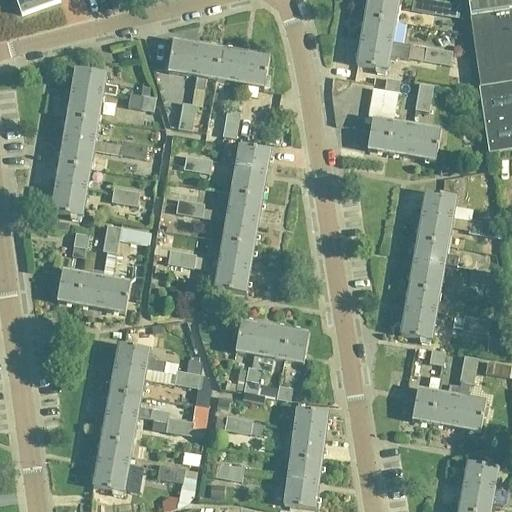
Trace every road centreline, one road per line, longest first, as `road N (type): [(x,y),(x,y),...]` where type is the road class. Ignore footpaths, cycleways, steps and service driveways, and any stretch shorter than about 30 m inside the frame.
road 1 (residential): [(370,511),(301,74),(280,0)]
road 2 (residential): [(38,511),(0,247)]
road 3 (residential): [(0,61),(232,0)]
